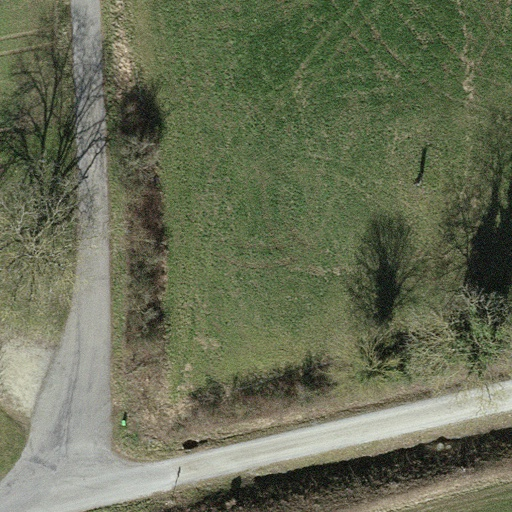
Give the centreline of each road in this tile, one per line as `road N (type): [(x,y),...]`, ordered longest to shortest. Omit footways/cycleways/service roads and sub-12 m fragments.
road 1 (track): [(68,476),(87,363),(97,197),(89,0)]
road 2 (track): [(68,476),(159,476),(511,393)]
